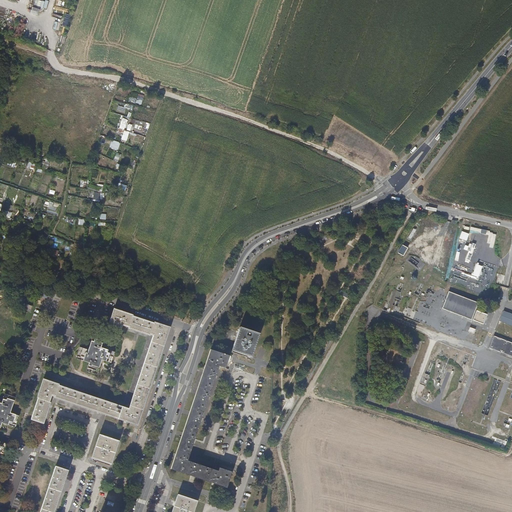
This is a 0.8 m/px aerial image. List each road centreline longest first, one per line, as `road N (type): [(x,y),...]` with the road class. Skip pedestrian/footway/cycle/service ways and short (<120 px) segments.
road 1 (track): [(0,39),(65,69),(118,77),(243,117),(385,185)]
road 2 (track): [(292,511),(278,440),(413,203)]
road 3 (secondary): [(383,187),(255,241),(196,330)]
road 4 (secondary): [(202,332),(262,244),(389,193)]
road 5 (residential): [(196,330),(84,294),(70,334),(43,326),(29,368)]
road 6 (residential): [(248,464),(264,417),(245,410),(254,384),(245,374),(234,378),(209,449),(227,456)]
road 7 (unknown): [(182,325),(130,479)]
